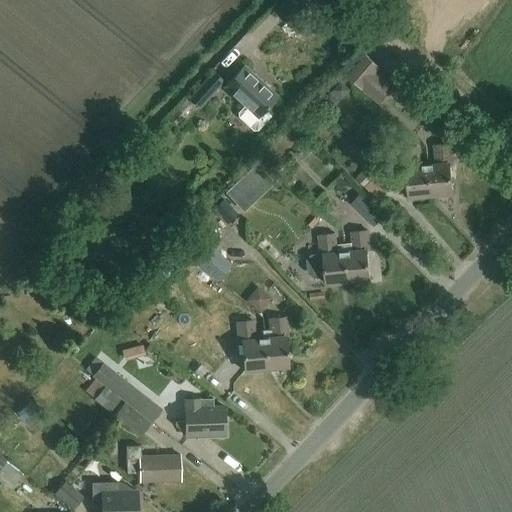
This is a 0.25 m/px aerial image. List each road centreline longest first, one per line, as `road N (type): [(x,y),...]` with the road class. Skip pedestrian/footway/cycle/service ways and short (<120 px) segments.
road 1 (unclassified): [(247,511),(511,229)]
road 2 (track): [(347,0),(511,124)]
